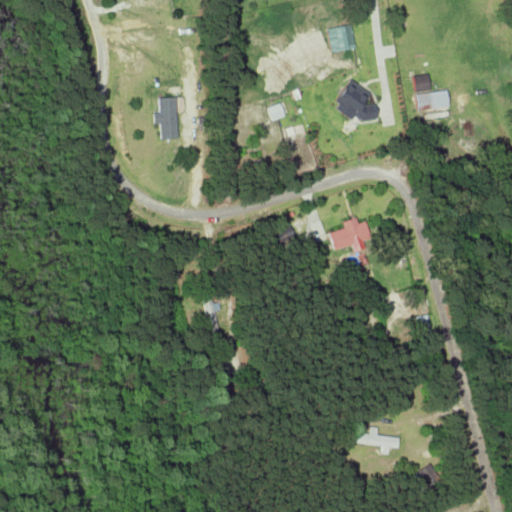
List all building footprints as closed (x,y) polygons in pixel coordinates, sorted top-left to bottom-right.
[(325,27),(327,51),(352,48),(349,24),(325,27)] [(427,90),(426,73),(411,75),(412,91),(427,90)] [(367,92),(347,79),(329,106),(349,119),(353,112),(366,120),(374,109),(362,101),(367,92)] [(412,94),(415,110),(446,105),(444,89),(412,94)] [(174,137),(172,96),(154,97),(155,112),(149,112),(150,123),(156,123),(157,138),(174,137)] [(265,107),(269,120),(282,115),(277,102),(265,107)] [(363,220),(355,222),(353,217),(340,220),(341,227),(326,231),(330,249),(349,244),(351,250),(363,247),(360,239),(367,237),(363,220)] [(293,238),(284,223),(266,233),(275,249),(293,238)] [(217,336),(213,300),(203,301),(206,337),(217,336)] [(428,330),(425,313),(409,317),(413,334),(428,330)] [(380,445),(378,453),(385,454),(386,446),(395,447),(396,437),(374,434),(375,427),(367,426),(366,434),(354,432),(352,442),(380,445)]
